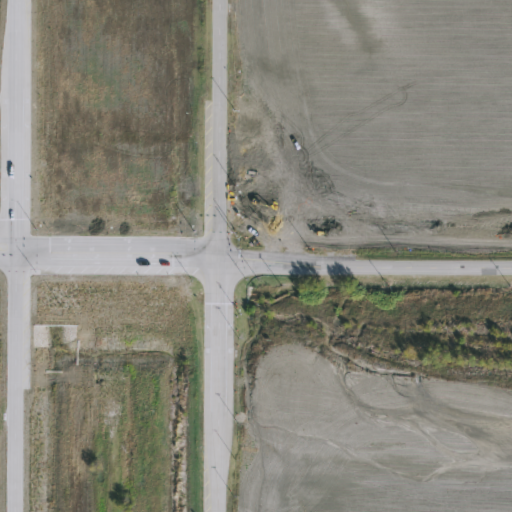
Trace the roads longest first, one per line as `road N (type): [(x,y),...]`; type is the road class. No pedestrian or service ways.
road 1 (tertiary): [(511,270),(0,248)]
road 2 (trunk): [(16,249),(16,511)]
road 3 (trunk): [(216,252),(212,0)]
road 4 (trunk): [(15,0),(16,249)]
road 5 (trunk): [(216,411),(216,252)]
